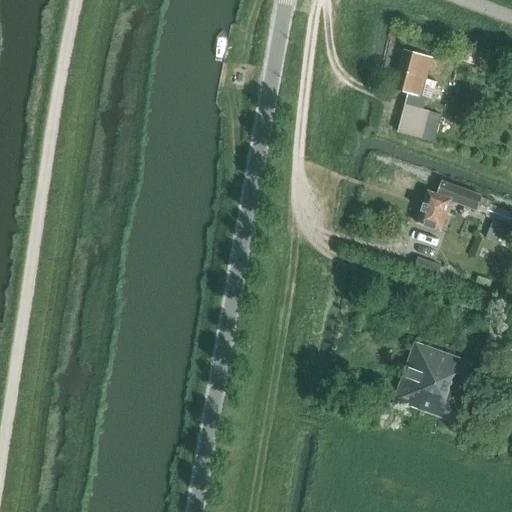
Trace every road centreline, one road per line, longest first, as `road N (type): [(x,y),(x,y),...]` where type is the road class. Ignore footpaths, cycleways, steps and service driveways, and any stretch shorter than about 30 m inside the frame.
road 1 (unclassified): [(194,511),(286,0)]
road 2 (track): [(0,464),(76,0)]
